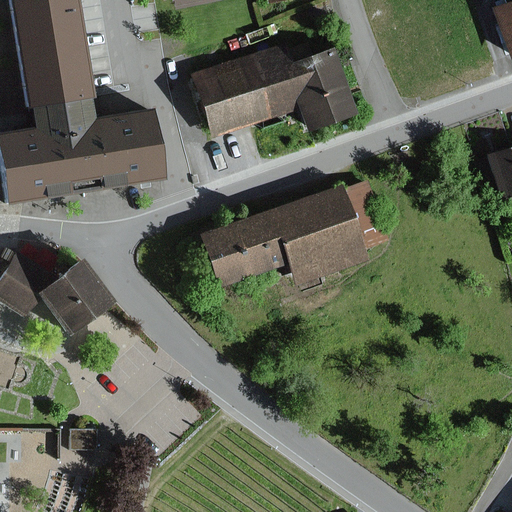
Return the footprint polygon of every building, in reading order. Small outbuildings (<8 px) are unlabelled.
[(93,99),(76,0),(6,0),(25,109),(29,109),(32,129),(0,134),(0,180),(4,206),(163,180),(151,109),(93,119),(89,100),(93,99)] [(174,0),(176,9),(220,0),(174,0)] [(388,0),(396,28),(392,29),(417,96),(461,80),(461,78),(500,64),(476,0),(388,0)] [(511,1),(494,8),(511,57),(511,1)] [(290,49),(288,42),(193,75),(215,139),(301,109),(309,132),(359,116),(336,49),(315,56),(310,42),(290,49)] [(501,201),(511,197),(511,147),(487,155),(501,201)] [(388,238),(368,181),(346,189),(344,184),(200,234),(219,289),(289,264),(297,286),(370,261),(365,247),(388,238)] [(57,278),(19,253),(0,284),(0,302),(27,320),(43,299),(70,336),(117,302),(85,258),(57,278)] [(97,430),(70,429),(70,450),(97,451),(97,430)]
